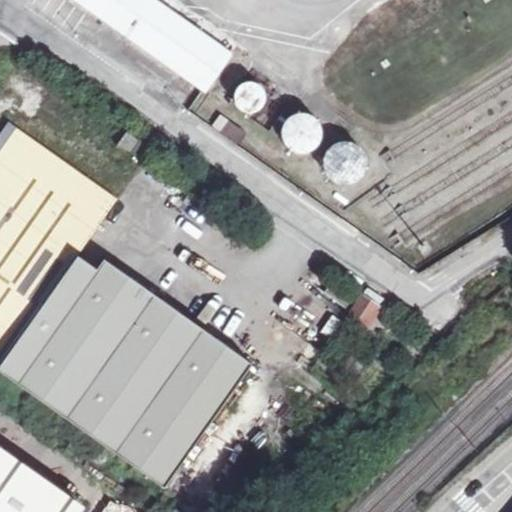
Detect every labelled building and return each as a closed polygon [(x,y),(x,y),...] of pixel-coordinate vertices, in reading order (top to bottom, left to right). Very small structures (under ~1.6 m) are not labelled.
[(61,0),(202,98),(227,62),(139,0),(61,0)] [(282,123),(288,120),(292,114),(242,78),(221,109),(271,144),(275,138),(277,130),(282,123)] [(219,117),(213,130),(238,144),(245,131),(219,117)] [(277,130),(275,138),(276,145),(280,152),(287,156),(295,158),(303,156),(310,151),(314,143),(314,135),(311,128),(306,122),(298,119),(288,120),(282,123),(277,130)] [(0,392),(153,499),(240,375),(90,271),(83,282),(76,292),(56,278),(63,268),(103,211),(0,139),(0,392)] [(133,170),(142,157),(126,145),(116,157),(133,170)] [(361,161),(351,149),(344,146),(336,145),(322,151),(314,163),(313,171),(318,185),(331,194),(339,195),(353,189),(361,176),(361,161)] [(83,282),(63,268),(56,278),(76,292),(83,282)] [(344,321),(362,333),(376,315),(358,303),(344,321)] [(362,333),(344,321),(330,341),(348,353),(362,333)] [(0,511),(54,511),(0,474),(0,511)]
